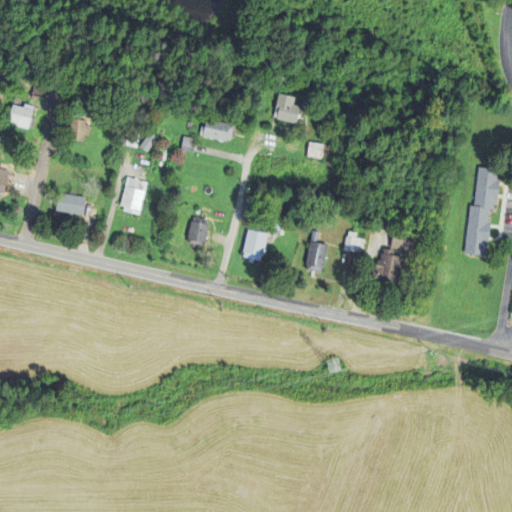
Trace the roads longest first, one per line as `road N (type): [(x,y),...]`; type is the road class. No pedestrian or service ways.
road 1 (tertiary): [(511,352),(0,237)]
road 2 (residential): [(23,243),(56,90)]
road 3 (residential): [(218,288),(249,145)]
